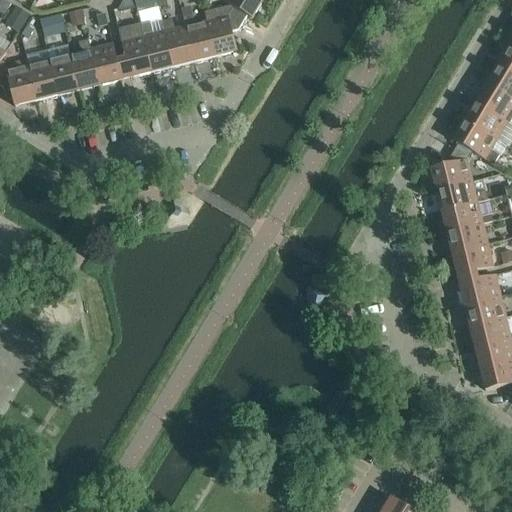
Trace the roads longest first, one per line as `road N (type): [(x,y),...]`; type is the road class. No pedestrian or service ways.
road 1 (residential): [(510,0),(373,233),(409,365)]
road 2 (residential): [(84,162),(214,128),(292,0)]
road 3 (residential): [(358,511),(390,461),(473,511)]
